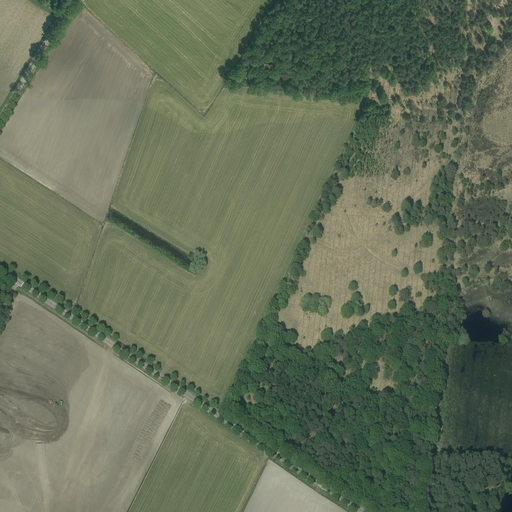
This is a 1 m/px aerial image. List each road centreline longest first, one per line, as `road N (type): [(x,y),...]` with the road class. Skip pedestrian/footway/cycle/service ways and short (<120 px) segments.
road 1 (tertiary): [(363,511),(0,269)]
road 2 (unclassified): [(0,118),(73,0)]
